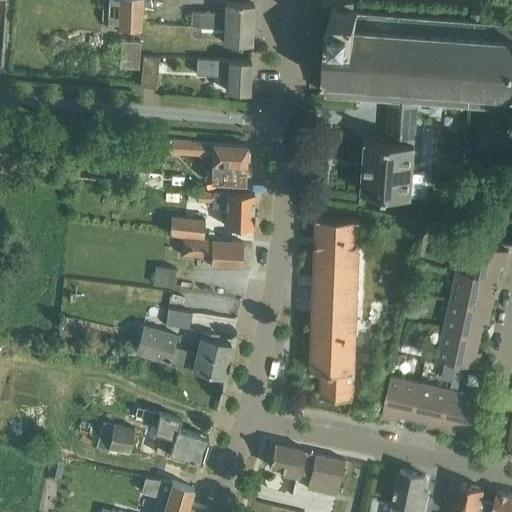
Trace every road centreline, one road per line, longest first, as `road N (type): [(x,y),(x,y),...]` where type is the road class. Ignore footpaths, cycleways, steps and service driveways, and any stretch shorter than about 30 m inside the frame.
road 1 (residential): [(246,420),(277,282),(295,0)]
road 2 (residential): [(493,474),(246,420)]
